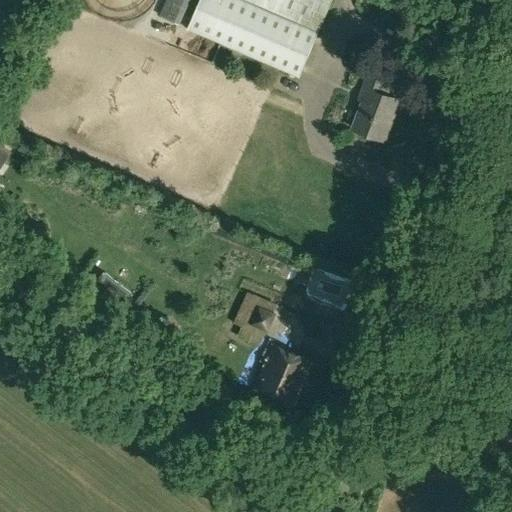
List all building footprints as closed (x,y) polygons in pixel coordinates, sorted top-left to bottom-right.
[(166,0),(159,15),(179,24),(189,0),(166,0)] [(301,75),(332,0),(200,0),(189,27),(301,75)] [(385,138),(400,97),(385,92),(390,78),(370,70),(360,99),(365,100),(355,128),(385,138)] [(0,168),(11,152),(0,143),(0,168)] [(261,345),(279,303),(255,293),(255,294),(242,289),(235,303),(224,299),(217,315),(229,319),(229,320),(243,326),(238,336),(261,345)] [(294,403),(313,358),(275,343),(257,387),(294,403)]
